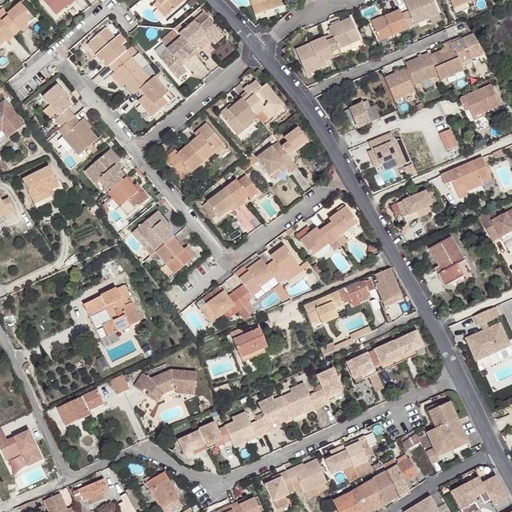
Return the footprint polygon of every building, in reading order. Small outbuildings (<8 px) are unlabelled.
[(25,0),(23,0),(20,3),(33,17),(37,13),(25,0)] [(42,0),(56,15),(73,0),(42,0)] [(154,0),(156,2),(168,15),(183,1),(182,0),(154,0)] [(250,0),(255,15),(261,13),(256,0),(250,0)] [(256,0),(261,13),(286,5),(283,0),(256,0)] [(408,11),(402,14),(408,28),(439,14),(433,0),(405,0),(404,1),(408,11)] [(449,0),(453,9),(472,0),(449,0)] [(168,15),(156,2),(153,4),(165,18),(168,15)] [(2,21),(14,36),(20,30),(19,28),(26,23),(33,17),(20,3),(7,14),(8,16),(2,21)] [(379,42),(408,29),(408,28),(402,14),(400,11),(385,17),(386,19),(372,25),(379,42)] [(179,35),(194,52),(200,47),(199,46),(208,38),(211,42),(220,33),(220,32),(221,31),(218,26),(216,28),(204,13),(183,31),(179,25),(174,29),(179,35)] [(371,22),(372,25),(386,19),(385,17),(385,16),(371,22)] [(325,38),(334,58),(341,55),(339,49),(360,40),(350,18),(340,23),(331,27),(329,28),(332,35),(325,38)] [(2,21),(0,19),(0,41),(4,38),(6,40),(7,42),(14,36),(2,21)] [(19,28),(20,30),(22,32),(29,26),(26,23),(19,28)] [(121,45),(125,42),(120,35),(115,39),(106,28),(90,41),(99,52),(96,55),(102,62),(104,60),(109,66),(126,51),(121,45)] [(220,33),(211,42),(214,45),(223,36),(220,33)] [(488,60),(473,34),(462,39),(451,43),(451,41),(450,41),(443,44),(445,49),(429,55),(438,75),(440,81),(463,71),(462,67),(461,65),(471,61),(478,57),(481,63),(488,60)] [(193,52),(194,52),(179,35),(173,40),(175,42),(168,48),(158,57),(177,79),(186,72),(181,66),(180,64),(193,52)] [(164,43),(168,48),(175,42),(173,40),(171,37),(164,43)] [(208,38),(199,46),(200,47),(202,49),(211,42),(208,38)] [(323,63),(334,58),(325,38),(310,44),(311,48),(305,50),(304,47),(295,50),(304,71),(314,67),(315,70),(325,66),(323,63)] [(99,52),(90,41),(87,44),(96,55),(99,52)] [(136,53),(131,47),(126,51),(131,57),(136,53)] [(150,80),(141,69),(147,64),(139,54),(133,59),(131,57),(126,51),(109,66),(114,72),(125,85),(133,95),(140,89),(150,80)] [(195,54),(193,52),(180,64),(181,66),(195,54)] [(438,75),(429,55),(428,53),(422,56),(418,58),(405,63),(407,68),(415,85),(418,92),(423,90),(420,83),(438,75)] [(404,69),(412,86),(415,85),(407,68),(404,69)] [(384,78),(394,101),(415,92),(412,86),(404,69),(399,72),(395,73),(384,78)] [(125,85),(114,72),(110,75),(122,88),(125,85)] [(168,103),(163,97),(167,93),(154,77),(150,80),(140,89),(146,96),(140,101),(152,116),(168,103)] [(242,99),(256,115),(261,110),(264,114),(271,108),(275,113),(284,105),(266,84),(262,87),(256,81),(249,87),(248,85),(244,89),(245,91),(248,94),(242,99)] [(62,127),(74,116),(68,109),(72,106),(66,98),(63,95),(65,94),(57,84),(42,97),(59,116),(55,119),(62,127)] [(483,111),(499,104),(491,86),(459,100),(464,110),(468,108),(469,110),(472,117),(483,111)] [(8,97),(1,88),(0,88),(0,92),(1,92),(7,98),(8,97)] [(228,110),(242,99),(240,97),(226,108),(228,110)] [(256,115),(242,99),(228,110),(226,108),(220,113),(234,132),(241,127),(244,130),(253,123),(250,120),(256,115)] [(0,125),(2,123),(12,135),(24,124),(4,100),(0,103),(0,125)] [(354,121),(358,129),(370,123),(370,122),(379,118),(374,106),(370,108),(366,101),(350,109),(354,121)] [(261,110),(256,115),(263,123),(275,113),(271,108),(264,114),(261,110)] [(205,110),(213,119),(215,118),(207,109),(205,110)] [(354,121),(350,109),(343,111),(348,123),(354,121)] [(485,115),(483,111),(472,117),(473,120),(485,115)] [(98,139),(90,129),(82,120),(79,122),(74,116),(62,127),(58,130),(63,136),(73,149),(79,155),(88,147),(92,144),(98,139)] [(92,127),(84,118),(82,120),(90,129),(92,127)] [(7,139),(12,135),(2,123),(0,125),(0,132),(1,132),(7,139)] [(197,137),(188,144),(207,166),(211,163),(207,158),(214,152),(213,151),(223,142),(206,123),(197,131),(200,134),(197,137)] [(234,132),(237,136),(244,130),(241,127),(234,132)] [(281,147),(291,159),(297,154),(295,152),(294,150),(307,140),(298,128),(284,138),(288,142),(281,147)] [(456,146),(449,129),(439,134),(446,151),(456,146)] [(273,136),(278,141),(283,137),(278,132),(273,136)] [(409,163),(400,140),(394,142),(391,134),(368,144),(371,152),(368,153),(374,167),(395,158),(399,167),(409,163)] [(73,149),(63,136),(60,138),(71,151),(73,149)] [(307,140),(294,150),(295,152),(309,142),(307,140)] [(223,142),(213,151),(214,152),(216,154),(225,145),(223,142)] [(290,173),(297,168),(291,159),(281,147),(278,142),(256,159),(269,176),(284,165),(287,168),(290,173)] [(97,150),(92,144),(88,147),(93,154),(97,150)] [(207,166),(188,144),(178,154),(176,155),(173,152),(164,160),(181,181),(191,173),(195,178),(208,167),(207,166)] [(103,188),(107,193),(109,191),(126,178),(120,171),(119,169),(115,166),(119,163),(120,162),(110,149),(90,166),(105,184),(103,186),(104,187),(103,188)] [(483,158),(441,176),(445,185),(452,182),(459,198),(467,195),(466,192),(483,185),(481,181),(491,176),(483,158)] [(246,159),(243,161),(244,162),(241,164),(246,171),(252,166),(246,159)] [(271,180),(287,168),(284,165),(269,176),(271,180)] [(49,166),(22,180),(34,204),(52,196),(49,190),(59,186),(49,166)] [(105,184),(90,166),(84,171),(95,183),(98,180),(103,186),(105,184)] [(10,173),(7,167),(1,171),(5,176),(10,173)] [(195,178),(191,173),(181,181),(186,186),(195,178)] [(236,180),(225,188),(238,207),(245,202),(243,200),(242,198),(246,195),(248,197),(256,190),(246,176),(238,182),(236,180)] [(131,184),(126,178),(109,191),(121,206),(127,201),(135,210),(148,198),(143,192),(137,191),(133,186),(131,184)] [(232,212),(238,207),(225,188),(207,202),(217,216),(229,207),(231,209),(232,212)] [(258,192),(256,190),(248,197),(249,198),(258,192)] [(426,191),(396,204),(402,217),(432,205),(426,191)] [(0,213),(6,211),(8,215),(15,212),(9,198),(2,202),(0,196),(0,213)] [(54,200),(52,196),(34,204),(37,209),(54,200)] [(199,197),(194,201),(197,205),(202,201),(199,197)] [(121,206),(120,207),(128,216),(135,210),(127,201),(121,206)] [(213,219),(217,216),(207,202),(202,205),(213,219)] [(402,217),(404,222),(434,209),(432,205),(402,217)] [(231,209),(229,207),(217,216),(219,218),(231,209)] [(341,234),(357,222),(346,207),(329,219),(331,222),(325,227),(336,242),(340,246),(347,241),(341,234)] [(480,218),(492,242),(500,237),(511,230),(511,209),(498,217),(494,211),(480,218)] [(155,252),(173,237),(168,231),(164,227),(168,224),(157,211),(136,229),(155,252)] [(329,247),(336,242),(325,227),(319,231),(317,228),(312,232),(308,226),(296,235),(311,256),(327,244),(329,247)] [(287,236),(293,232),(290,228),(285,232),(285,233),(287,236)] [(150,256),(155,252),(136,229),(131,233),(150,256)] [(511,236),(511,230),(500,237),(503,242),(511,236)] [(183,249),(173,237),(155,252),(157,255),(174,274),(193,259),(184,248),(183,249)] [(429,249),(439,266),(442,272),(438,274),(445,287),(463,277),(457,265),(464,261),(451,237),(429,249)] [(340,246),(336,242),(329,247),(333,252),(340,246)] [(270,256),(284,246),(282,244),(268,254),(270,256)] [(376,246),(369,244),(367,252),(372,253),(373,251),(375,252),(376,246)] [(284,275),(298,265),(284,246),(270,256),(273,261),(266,266),(274,277),(279,284),(286,278),(284,275)] [(187,247),(184,248),(193,259),(195,257),(187,247)] [(377,263),(382,261),(379,254),(374,256),(377,263)] [(260,287),(274,277),(266,266),(261,259),(247,270),(248,272),(239,279),(243,285),(252,297),(262,289),(260,287)] [(302,271),(310,266),(306,261),(299,267),(302,271)] [(289,281),(302,271),(299,267),(298,265),(284,275),(286,278),(289,281)] [(323,275),(315,265),(311,268),(319,278),(322,276),(323,275)] [(248,272),(247,270),(245,267),(235,274),(239,279),(248,272)] [(390,268),(376,274),(378,279),(373,281),(382,301),(401,293),(390,268)] [(303,306),(312,325),(322,321),(321,318),(336,312),(335,308),(343,305),(342,303),(350,300),(352,306),(360,303),(360,302),(358,297),(369,292),(369,291),(373,289),(369,280),(365,282),(364,279),(346,287),(346,288),(345,288),(345,287),(303,306)] [(283,301),(289,297),(280,284),(274,288),(283,301)] [(83,305),(88,316),(106,307),(113,322),(103,326),(108,337),(142,320),(124,285),(83,305)] [(252,297),(243,285),(239,288),(248,300),(252,297)] [(206,304),(223,292),(219,286),(202,299),(206,304)] [(248,300),(239,288),(233,292),(244,307),(250,315),(254,312),(248,304),(250,302),(248,300)] [(223,314),(233,306),(237,312),(244,307),(233,292),(227,297),(223,292),(206,304),(202,299),(197,303),(211,323),(223,314)] [(369,292),(358,297),(360,302),(371,297),(369,292)] [(401,293),(382,301),(384,306),(403,298),(401,293)] [(227,319),(237,312),(233,306),(223,314),(227,319)] [(250,315),(244,307),(237,312),(243,320),(250,315)] [(493,308),(474,317),(478,327),(480,326),(487,323),(498,318),(493,308)] [(336,312),(321,318),(322,321),(323,323),(338,317),(336,312)] [(483,331),(466,339),(475,361),(510,346),(500,323),(489,328),(483,331)] [(480,326),(483,331),(489,328),(487,323),(480,326)] [(361,337),(371,332),(369,327),(358,332),(361,337)] [(246,334),(233,339),(242,362),(268,351),(259,328),(253,331),(246,334)] [(395,341),(404,361),(411,357),(409,353),(415,351),(423,347),(416,331),(395,341)] [(334,346),(335,350),(353,342),(353,340),(361,337),(358,332),(350,336),(351,339),(334,346)] [(367,353),(374,367),(380,364),(381,366),(395,360),(397,364),(404,361),(395,341),(367,353)] [(321,349),(324,355),(335,350),(334,346),(332,343),(321,349)] [(206,361),(212,378),(236,369),(230,352),(206,361)] [(374,367),(367,353),(357,358),(355,354),(350,357),(352,360),(346,363),(355,382),(376,373),(374,367)] [(383,370),(397,364),(395,360),(381,366),(383,370)] [(333,369),(325,373),(328,379),(336,375),(333,369)] [(194,395),(197,373),(171,370),(150,379),(142,373),(133,386),(142,392),(144,389),(148,392),(156,397),(160,391),(172,386),(177,387),(177,390),(176,393),(194,395)] [(316,392),(322,406),(330,403),(326,395),(333,392),(334,394),(343,390),(336,375),(328,379),(325,373),(317,376),(320,384),(314,387),(316,392)] [(111,380),(117,395),(129,389),(122,375),(111,380)] [(228,383),(218,387),(220,392),(222,396),(222,397),(232,394),(228,383)] [(282,397),(292,418),(304,412),(302,409),(313,404),(315,409),(322,406),(316,392),(309,395),(304,383),(290,389),(291,393),(282,397)] [(156,397),(148,392),(146,395),(157,402),(163,394),(173,390),(177,390),(177,387),(172,386),(160,391),(156,397)] [(104,404),(97,390),(58,408),(66,426),(90,415),(88,411),(104,404)] [(333,392),(326,395),(330,403),(336,399),(334,394),(333,392)] [(258,421),(264,434),(270,431),(267,424),(278,419),(280,423),(292,418),(282,397),(273,401),(272,397),(258,403),(262,413),(264,418),(258,421)] [(427,409),(435,428),(453,420),(457,418),(450,402),(440,407),(435,409),(434,406),(427,409)] [(304,412),(305,414),(315,409),(313,404),(302,409),(304,412)] [(256,438),(264,434),(258,421),(251,424),(246,412),(232,418),(233,422),(224,426),(224,427),(231,440),(234,448),(246,442),(245,439),(255,434),(256,438)] [(267,424),(270,431),(281,426),(280,423),(278,419),(267,424)] [(425,452),(432,464),(438,461),(437,458),(469,444),(460,424),(455,426),(453,420),(435,428),(426,433),(433,448),(425,452)] [(198,429),(199,431),(206,446),(223,439),(224,442),(225,443),(231,440),(224,427),(218,429),(215,422),(198,429)] [(1,427),(0,426),(0,447),(6,461),(22,453),(28,466),(42,459),(29,431),(14,438),(16,441),(12,442),(11,439),(8,441),(1,427)] [(199,431),(178,440),(184,454),(192,451),(198,448),(200,452),(207,449),(206,446),(199,431)] [(245,439),(246,442),(256,438),(255,434),(245,439)] [(410,439),(401,444),(405,451),(420,442),(416,434),(409,438),(410,439)] [(350,442),(343,446),(358,479),(381,467),(379,463),(371,467),(363,450),(370,447),(365,436),(357,439),(360,445),(353,448),(350,442)] [(223,439),(206,446),(207,449),(224,442),(223,439)] [(357,439),(350,442),(353,448),(360,445),(357,439)] [(470,447),(469,444),(437,458),(438,461),(470,447)] [(325,461),(331,475),(343,469),(349,484),(358,479),(343,446),(336,449),(339,454),(333,457),(325,461)] [(331,451),(333,457),(339,454),(336,449),(331,451)] [(397,461),(399,465),(408,460),(406,456),(397,461)] [(286,471),(292,485),(299,482),(304,492),(304,493),(316,488),(327,483),(317,459),(303,465),(305,469),(295,473),(293,468),(286,471)] [(383,464),(387,471),(397,466),(393,459),(383,464)] [(397,466),(408,488),(411,486),(408,481),(416,475),(408,460),(399,465),(397,466)] [(293,468),(295,473),(305,469),(303,465),(303,464),(293,468)] [(387,471),(399,497),(410,491),(408,488),(397,466),(387,471)] [(265,484),(273,502),(285,497),(288,495),(287,494),(285,489),(293,486),(292,485),(286,471),(279,475),(280,478),(273,481),(265,484)] [(387,471),(373,479),(384,505),(399,497),(387,471)] [(156,476),(154,473),(144,479),(161,508),(161,507),(164,511),(167,511),(181,504),(177,498),(178,497),(163,472),(156,476)] [(497,511),(494,506),(508,498),(496,476),(482,484),(478,477),(450,493),(460,511),(497,511)] [(104,479),(73,492),(77,503),(82,500),(83,502),(89,499),(90,504),(104,498),(102,494),(108,491),(108,490),(108,489),(104,479)] [(358,488),(369,511),(370,511),(384,505),(373,479),(364,484),(361,479),(356,482),(358,488)] [(292,485),(293,486),(295,490),(297,495),(304,492),(299,482),(292,485)] [(131,487),(125,490),(136,510),(142,507),(131,487)] [(316,488),(304,493),(307,499),(319,494),(316,488)] [(351,492),(360,511),(369,511),(358,488),(351,492)] [(360,511),(351,492),(333,501),(337,511),(360,511)] [(123,502),(118,504),(122,511),(136,511),(126,493),(120,497),(123,502)] [(43,501),(48,511),(71,511),(70,508),(66,510),(59,494),(43,501)] [(273,502),(277,509),(288,505),(285,497),(273,502)] [(232,511),(260,511),(255,498),(246,502),(239,505),(237,502),(230,505),(232,511)] [(438,511),(430,498),(406,511),(438,511)] [(33,500),(19,506),(21,511),(38,511),(37,508),(33,500)]
